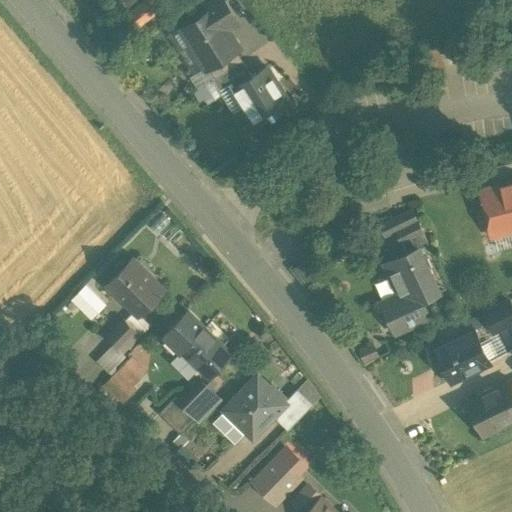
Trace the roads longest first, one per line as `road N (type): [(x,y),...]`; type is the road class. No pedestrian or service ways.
road 1 (tertiary): [(425,511),(274,291),(26,0)]
road 2 (residential): [(233,511),(30,353)]
